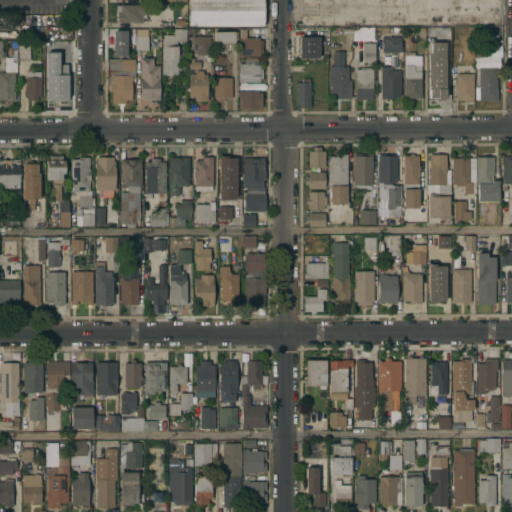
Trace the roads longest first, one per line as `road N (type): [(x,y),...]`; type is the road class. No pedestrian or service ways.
road 1 (residential): [(0,129),(511,127)]
road 2 (residential): [(0,335),(511,335)]
road 3 (residential): [(281,0),(281,511)]
road 4 (residential): [(88,0),(88,129)]
